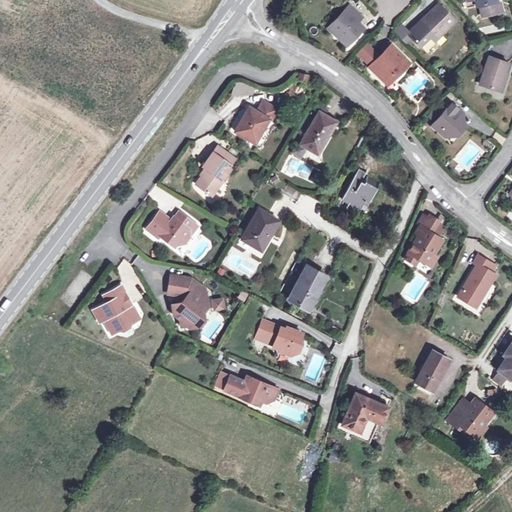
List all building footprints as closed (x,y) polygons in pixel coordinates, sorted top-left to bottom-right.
[(475,0),(477,8),(479,7),(481,17),(501,12),(499,2),(496,3),(495,0),(475,0)] [(438,5),(408,35),(420,47),(430,37),(435,41),(455,21),(438,5)] [(361,18),(349,7),(328,29),(346,45),(362,28),(357,23),(361,18)] [(409,63),(391,45),(369,67),(371,69),(381,79),(385,83),(400,68),(402,70),(409,63)] [(508,63),(488,57),(479,84),(498,91),(508,63)] [(381,79),(371,69),(362,78),(372,88),(381,79)] [(305,75),(306,71),(303,70),(302,74),(299,74),(299,78),(307,79),(308,75),(305,75)] [(240,119),(234,129),(248,138),(256,136),(267,117),(269,118),(276,107),(262,99),(255,110),(248,106),(242,115),(244,117),(242,121),(240,119)] [(462,113),(451,103),(431,126),(438,132),(440,129),(444,129),(448,132),(451,129),(457,135),(465,126),(457,118),(462,113)] [(318,112),(300,143),(307,147),(318,153),(336,122),(318,112)] [(456,137),(457,135),(451,129),(448,132),(444,129),(440,129),(438,132),(445,138),(456,137)] [(300,159),(307,147),(300,143),(296,141),(290,153),(300,159)] [(216,143),(212,150),(229,162),(234,156),(216,143)] [(229,162),(212,150),(202,164),(206,167),(195,183),(213,194),(223,178),(220,176),(222,174),(227,165),(229,162)] [(365,172),(358,169),(341,199),(348,203),(345,209),(357,215),(366,199),(369,201),(379,183),(367,176),(363,183),(360,182),(365,172)] [(160,209),(146,227),(157,236),(159,234),(174,245),(176,243),(185,241),(191,233),(189,226),(193,221),(181,211),(177,217),(173,214),(171,217),(160,209)] [(258,209),(241,239),(258,248),(267,232),(270,234),(278,220),(258,209)] [(415,223),(421,227),(422,228),(429,217),(422,213),(415,223)] [(420,232),(408,252),(420,259),(426,263),(433,253),(441,239),(436,237),(441,228),(436,225),(437,222),(429,216),(429,217),(422,228),(421,227),(419,230),(420,232)] [(197,224),(193,221),(189,226),(191,233),(197,224)] [(415,267),(420,259),(408,252),(403,259),(415,267)] [(438,256),(433,253),(426,263),(432,267),(438,256)] [(477,264),(460,292),(478,303),(495,274),(491,272),(488,270),(492,263),(478,255),(474,262),(477,264)] [(306,266),(289,299),(304,307),(309,298),(312,300),(325,276),(306,266)] [(191,275),(172,273),(169,291),(184,293),(188,295),(182,303),(178,301),(173,303),(174,311),(181,316),(182,324),(191,322),(191,324),(200,323),(205,315),(205,310),(210,301),(209,296),(205,293),(208,286),(191,275)] [(126,291),(122,284),(105,294),(109,300),(94,309),(101,320),(105,318),(113,332),(121,327),(125,328),(131,325),(132,321),(137,318),(133,312),(137,310),(132,302),(130,303),(124,292),(126,291)] [(241,290),(237,298),(245,301),(248,293),(241,290)] [(475,309),(478,303),(460,292),(457,298),(475,309)] [(225,297),(211,298),(212,310),(225,310),(225,297)] [(272,324),(265,342),(273,345),(273,346),(280,349),(280,351),(290,355),(298,351),(301,343),(298,342),(302,333),(286,327),(285,329),(272,324)] [(332,326),(328,332),(340,338),(343,332),(332,326)] [(506,357),(498,370),(499,370),(508,377),(511,379),(511,340),(506,350),(509,352),(506,357)] [(431,350),(415,382),(432,390),(449,359),(431,350)] [(508,377),(499,370),(493,379),(502,385),(508,377)] [(230,374),(224,389),(259,404),(261,400),(266,402),(273,399),(278,388),(246,374),(243,380),(230,374)] [(356,393),(343,423),(359,430),(365,415),(377,420),(381,421),(388,406),(356,393)] [(463,398),(457,408),(464,413),(471,404),(463,398)] [(457,408),(448,419),(455,425),(457,422),(468,430),(474,434),(483,423),(492,411),(475,399),(471,404),(464,413),(457,408)] [(369,441),(377,420),(365,415),(359,430),(343,423),(340,429),(369,441)] [(466,433),(468,430),(457,422),(455,425),(466,433)] [(488,427),(483,423),(474,434),(479,438),(488,427)] [(333,443),(331,450),(338,452),(340,446),(333,443)] [(329,459),(339,463),(343,455),(332,451),(329,459)]
